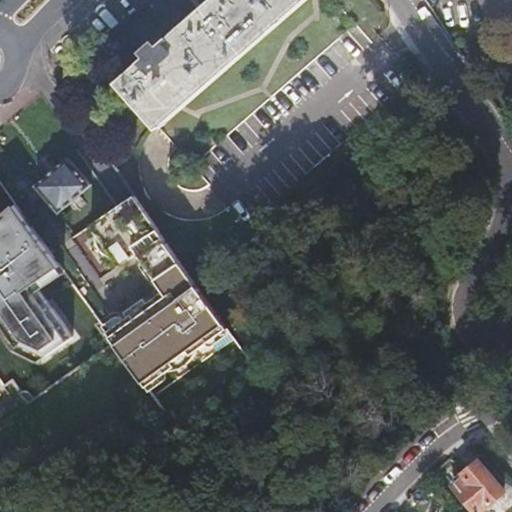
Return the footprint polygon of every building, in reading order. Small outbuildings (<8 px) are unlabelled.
[(146,58),(119,82),(153,124),(307,0),(214,0),(161,45),(156,40),(142,52),(146,58)] [(401,90),(327,0),(307,0),(153,124),(148,129),(235,232),(401,90)] [(67,160),(36,187),(60,215),(92,188),(67,160)] [(216,347),(233,336),(136,196),(91,228),(97,236),(101,242),(105,239),(114,251),(109,254),(114,261),(119,269),(138,256),(164,294),(143,308),(165,339),(182,364),(195,355),(198,360),(199,359),(216,347)] [(9,203),(0,210),(0,337),(10,355),(41,363),(76,340),(40,292),(65,271),(9,203)] [(114,261),(109,254),(114,251),(105,239),(101,242),(97,236),(96,237),(97,245),(99,248),(101,252),(106,257),(108,259),(114,261)] [(171,372),(182,364),(165,339),(143,308),(132,316),(171,372)] [(105,335),(112,344),(147,395),(172,378),(174,377),(171,372),(132,316),(128,319),(105,335)] [(101,329),(105,335),(128,319),(127,318),(126,317),(124,317),(123,317),(121,317),(120,317),(119,317),(101,329)] [(233,336),(216,347),(223,357),(239,346),(233,336)] [(195,367),(199,359),(198,360),(195,355),(182,364),(171,372),(174,377),(172,378),(173,378),(182,376),(189,373),(195,367)] [(465,476),(453,486),(475,511),(481,511),(504,492),(477,461),(463,474),(465,476)]
